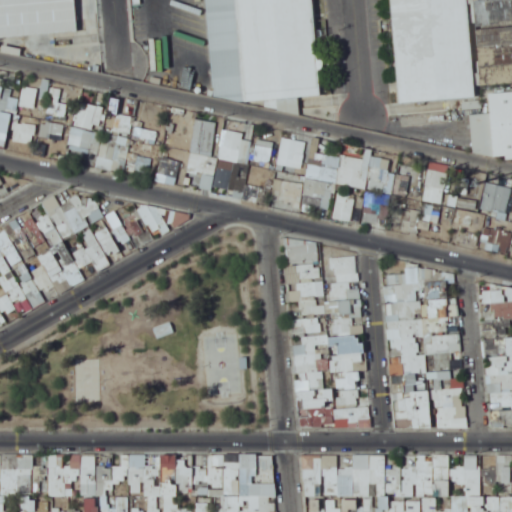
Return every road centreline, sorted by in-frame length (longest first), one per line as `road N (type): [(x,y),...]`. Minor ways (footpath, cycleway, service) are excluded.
road 1 (residential): [(511,271),(0,159)]
road 2 (residential): [(0,58),(511,168)]
road 3 (residential): [(0,439),(511,440)]
road 4 (residential): [(268,216),(292,511)]
road 5 (residential): [(227,208),(0,339)]
road 6 (residential): [(369,240),(386,438)]
road 7 (residential): [(466,260),(482,439)]
